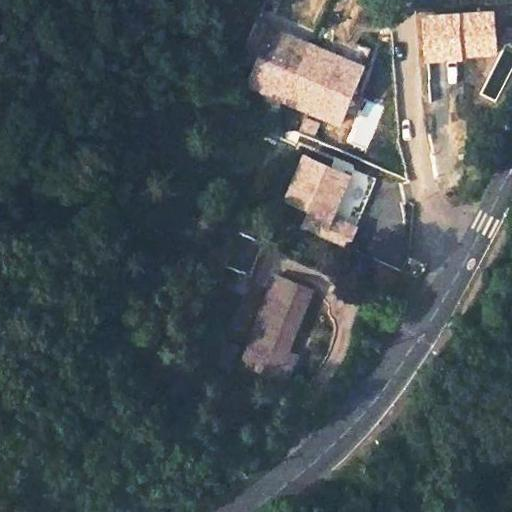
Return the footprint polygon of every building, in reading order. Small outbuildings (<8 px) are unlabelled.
[(493,12),(424,16),(427,57),(496,53),(493,12)] [(254,70),(248,84),(339,123),(362,66),(255,23),(245,51),(243,65),(254,70)] [(329,229),(352,172),(301,150),(277,208),(329,229)] [(235,233),(223,267),(249,277),(251,278),(263,243),(262,243),(235,233)] [(276,278),(242,366),(286,384),(297,357),(287,353),(281,351),(304,290),(276,278)] [(304,290),(281,351),(287,353),(311,292),(304,290)] [(222,344),(213,365),(229,372),(237,351),(222,344)]
